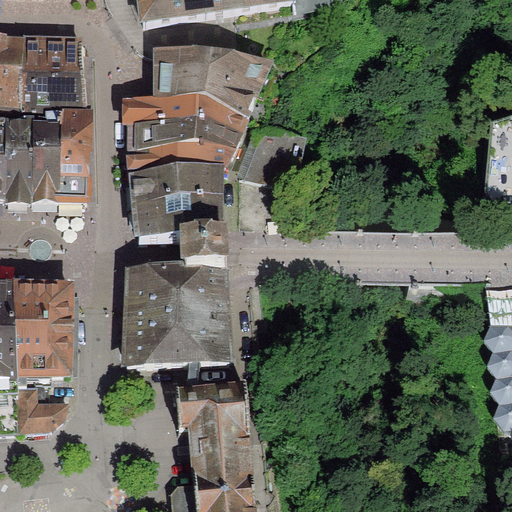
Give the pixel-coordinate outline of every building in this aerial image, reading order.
[(140,0),(144,30),(296,7),(297,15),(332,10),(329,0),(140,0)] [(0,115),(23,118),(24,83),(25,49),(0,47),(0,115)] [(25,49),(24,83),(85,84),(84,57),(86,57),(86,48),(25,49)] [(148,64),(151,106),(208,110),(247,126),(271,73),(188,64),(148,64)] [(88,117),(85,84),(24,83),(23,118),(88,117)] [(136,115),(134,133),(208,132),(210,128),(240,142),(247,126),(208,110),(151,106),(136,115)] [(89,120),(64,120),(64,123),(60,206),(87,206),(89,120)] [(33,206),(60,206),(64,123),(49,122),(49,132),(47,138),(35,137),(33,206)] [(34,127),(7,126),(5,205),(33,206),(35,137),(35,132),(34,132),(34,127)] [(232,158),(240,142),(210,128),(208,132),(134,133),(133,160),(204,154),(209,146),(232,158)] [(293,197),(305,148),(265,133),(254,164),(262,166),(256,187),(293,197)] [(505,196),(503,235),(511,234),(511,136),(504,140),(503,157),(511,156),(511,164),(492,182),(492,194),(505,196)] [(224,178),(232,158),(209,146),(204,154),(133,160),(135,184),(224,178)] [(141,242),(184,242),(225,241),(224,178),(135,184),(137,211),(141,242)] [(185,257),(185,273),(225,272),(227,272),(227,257),(227,241),(225,241),(184,242),(185,257)] [(198,370),(231,369),(225,272),(185,273),(186,277),(174,278),(174,274),(132,275),(132,294),(127,368),(131,372),(198,370)] [(0,395),(18,395),(18,388),(16,294),(0,293),(0,395)] [(511,293),(487,298),(491,333),(508,331),(511,336),(511,293)] [(18,388),(27,388),(26,380),(71,380),(72,296),(16,294),(18,388)] [(511,336),(508,331),(491,333),(483,350),(493,362),(487,375),(497,387),(490,402),(499,413),(494,427),(504,441),(511,440),(511,336)] [(0,438),(61,435),(68,411),(44,411),(43,387),(27,388),(18,388),(18,395),(0,395),(0,438)] [(175,402),(178,405),(180,433),(178,434),(178,439),(182,439),(185,436),(190,436),(195,489),(179,491),(172,499),(173,511),(257,511),(251,447),(254,447),(253,441),(251,441),(247,399),(249,395),(248,391),(244,391),(242,395),(192,400),(183,400),(179,398),(175,398),(175,402)]
